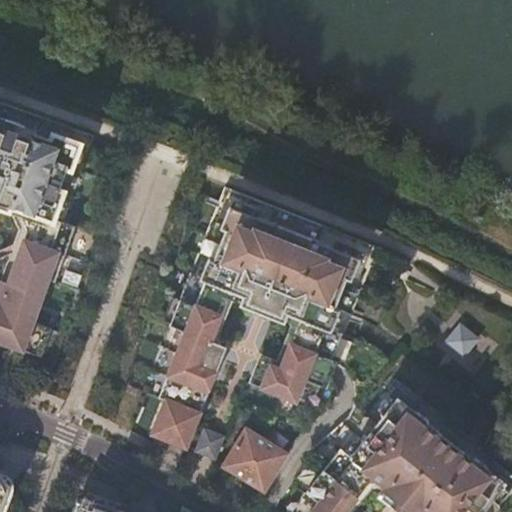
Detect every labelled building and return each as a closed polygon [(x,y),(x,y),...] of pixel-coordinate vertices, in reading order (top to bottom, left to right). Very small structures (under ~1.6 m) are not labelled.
[(0,207),(8,210),(9,206),(15,209),(26,233),(20,251),(0,259),(0,344),(40,359),(51,331),(33,325),(48,282),(54,284),(74,229),(52,221),(62,193),(58,192),(66,168),(70,170),(79,146),(53,136),(51,141),(0,122),(0,207)] [(350,278),(359,256),(316,239),(317,237),(273,220),(272,222),(229,205),(221,224),(226,226),(214,258),(209,256),(201,274),(192,270),(170,323),(186,330),(159,397),(165,399),(152,433),(185,446),(226,347),(210,340),(231,290),(244,295),(243,299),(257,305),(258,300),(272,305),(271,309),(285,315),(287,311),(301,317),(280,368),(264,361),(255,384),(296,399),(303,381),(325,390),(332,372),(337,360),(331,358),(341,332),(331,327),(338,308),(333,306),(345,275),(350,278)] [(0,259),(20,251),(26,233),(15,209),(9,206),(8,210),(18,232),(13,247),(0,252),(0,259)] [(460,328),(450,341),(462,351),(473,338),(460,328)] [(310,511),(344,511),(373,475),(385,484),(382,488),(413,511),(473,511),(482,502),(487,494),(492,498),(506,480),(475,455),(474,456),(428,420),(429,419),(397,394),(382,412),(387,416),(366,442),(362,438),(349,454),(340,447),(306,491),(319,502),(310,511)] [(264,490),(287,452),(246,427),(223,464),(264,490)] [(223,436),(204,428),(195,450),(214,458),(223,436)] [(130,511),(84,495),(77,511),(130,511)]
